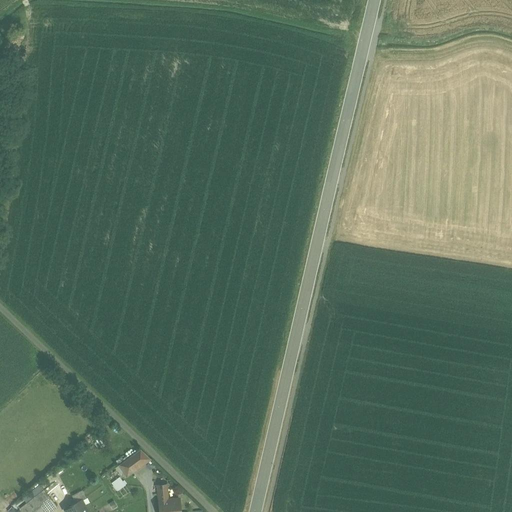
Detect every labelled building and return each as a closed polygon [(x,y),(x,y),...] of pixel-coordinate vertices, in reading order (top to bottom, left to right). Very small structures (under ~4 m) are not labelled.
[(141,449),(120,465),(128,476),(152,459),(141,449)] [(112,483),(118,491),(126,485),(120,477),(112,483)] [(169,499),(168,485),(159,485),(157,485),(157,487),(159,487),(161,511),(181,511),(180,498),(169,499)] [(45,490),(22,508),(24,511),(49,511),(58,506),(45,490)] [(88,511),(83,500),(67,509),(68,511),(88,511)]
